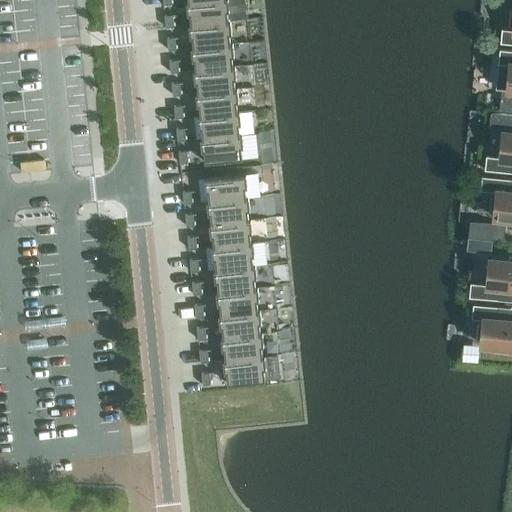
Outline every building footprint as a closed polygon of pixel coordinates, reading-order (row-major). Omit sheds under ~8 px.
[(228,21),(227,11),(229,10),(227,0),(212,0),(188,2),(186,2),(187,15),(189,14),(190,24),(190,25),(228,21)] [(511,29),(501,29),(500,43),(511,43),(511,9),(511,10),(509,25),(511,25),(511,29)] [(175,14),(164,15),(165,27),(173,26),(172,15),(175,14)] [(230,20),(228,21),(190,25),(190,24),(188,25),(190,37),(192,37),(193,47),(193,48),(230,44),(230,43),(229,33),(231,33),(230,20)] [(177,37),(167,38),(168,50),(176,49),(175,37),(178,37),(177,37)] [(194,60),(195,70),(195,71),(233,67),(232,66),(231,56),(234,56),(232,43),(230,43),(230,44),(193,48),(193,47),(191,47),(192,60),(194,60)] [(511,50),(499,49),(495,89),(511,90),(511,50)] [(180,59),(169,60),(170,72),(178,72),(177,60),(180,60),(180,59)] [(196,82),(197,92),(197,93),(235,89),(234,79),(236,78),(235,66),(232,66),(233,67),(195,71),(195,70),(193,70),(194,83),(196,82)] [(182,82),(171,83),(172,95),(180,94),(179,83),(182,82)] [(237,88),(235,89),(197,93),(197,92),(195,93),(196,105),(199,105),(200,115),(200,116),(237,112),(237,111),(236,101),(238,101),(237,88)] [(184,105),(174,106),(175,118),(183,117),(182,105),(184,105)] [(240,135),(239,134),(238,124),(241,124),(239,111),(237,111),(237,112),(200,116),(200,115),(198,115),(199,128),(201,128),(202,138),(202,139),(240,135)] [(187,127),(176,128),(177,140),(185,140),(184,128),(187,128),(187,127)] [(511,132),(503,132),(500,157),(486,156),(484,170),(509,172),(510,160),(511,159),(511,132)] [(242,134),(239,134),(240,135),(202,139),(202,138),(200,138),(201,151),(203,150),(205,162),(242,158),(241,147),(243,146),(242,134)] [(189,150),(178,151),(179,163),(187,162),(186,151),(189,150)] [(207,191),(208,201),(209,201),(246,198),(246,197),(245,187),(247,187),(246,174),(204,178),(205,191),(207,191)] [(511,191),(507,191),(508,179),(481,176),(480,190),(497,192),(496,196),(491,195),(490,211),(495,212),(494,217),(511,219),(511,220),(511,224),(511,223),(511,191)] [(193,190),(182,191),(184,203),(192,202),(190,191),(193,191),(193,190)] [(248,197),(246,197),(246,198),(209,201),(208,201),(206,201),(208,213),(210,213),(211,223),(211,224),(248,220),(248,219),(247,209),(249,209),(248,197)] [(196,213),(185,214),(186,226),(194,225),(193,214),(196,213)] [(250,219),(248,219),(248,220),(211,224),(211,223),(209,224),(210,236),(212,236),(213,246),(213,247),(251,243),(251,242),(249,232),(252,232),(250,219)] [(504,239),(505,229),(469,226),(468,236),(504,239)] [(198,236),(187,237),(188,249),(196,248),(195,236),(198,236)] [(253,242),(251,242),(251,243),(213,247),(213,246),(211,246),(212,259),(214,259),(215,269),(216,269),(253,266),(253,265),(252,255),(254,255),(253,242)] [(511,256),(508,256),(508,261),(490,259),(487,284),(470,282),(469,297),(498,300),(499,287),(511,288),(511,256)] [(200,258),(190,259),(191,271),(199,270),(198,259),(200,259),(200,258)] [(255,288),(254,277),(256,277),(255,265),(253,265),(253,266),(216,269),(215,269),(213,269),(215,281),(217,281),(218,291),(218,292),(255,288)] [(203,281),(192,282),(193,294),(201,293),(200,282),(203,281)] [(258,311),(258,310),(256,300),(259,300),(257,287),(255,288),(218,292),(218,291),(216,292),(217,304),(219,304),(220,314),(220,315),(258,311)] [(205,304),(194,305),(195,317),(203,316),(202,304),(205,304)] [(511,320),(496,319),(497,306),(473,304),(471,318),(483,319),(483,323),(478,323),(477,338),(481,339),(481,344),(499,346),(499,351),(511,352),(511,320)] [(220,315),(220,314),(218,314),(219,327),(221,327),(222,337),(223,337),(260,334),(260,333),(259,323),(261,323),(260,310),(258,310),(258,311),(220,315)] [(207,326),(197,327),(198,339),(206,339),(204,327),(207,327),(207,326)] [(223,337),(222,337),(220,337),(222,350),(224,349),(225,359),(225,360),(262,356),(261,345),(263,345),(262,333),(260,333),(260,334),(223,337)] [(463,343),(462,359),(477,361),(479,345),(463,343)] [(210,349),(199,350),(200,362),(208,361),(207,350),(210,349)] [(225,360),(225,359),(223,360),(224,372),(226,372),(227,384),(240,382),(240,383),(249,382),(249,381),(265,380),(263,368),(266,368),(264,355),(262,356),(225,360)] [(212,372),(201,373),(202,385),(210,384),(209,372),(212,372)]
